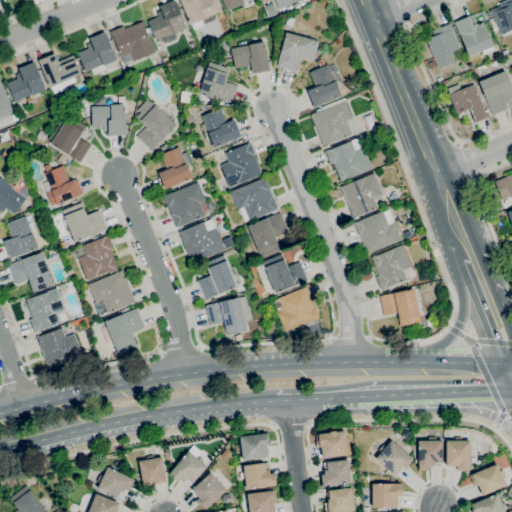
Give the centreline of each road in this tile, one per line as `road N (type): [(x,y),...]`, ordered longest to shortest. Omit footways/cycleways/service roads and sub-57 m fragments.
road 1 (primary): [(511,364),(179,371),(0,411)]
road 2 (primary): [(0,448),(176,408),(277,400)]
road 3 (tertiary): [(470,259),(365,0)]
road 4 (residential): [(273,110),(343,281),(353,362)]
road 5 (residential): [(119,174),(168,295),(179,371)]
road 6 (primary): [(470,259),(455,332),(403,362)]
road 7 (primary): [(322,398),(450,392)]
